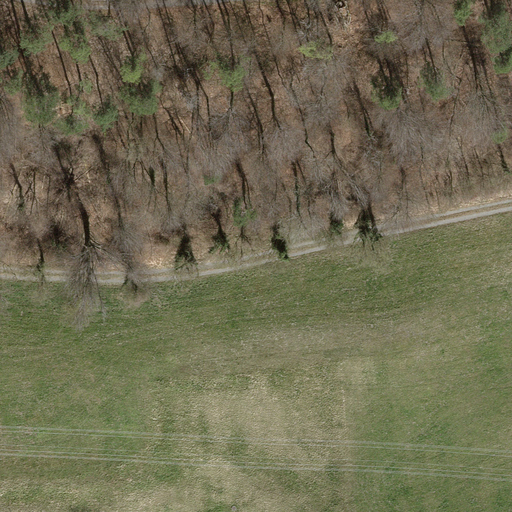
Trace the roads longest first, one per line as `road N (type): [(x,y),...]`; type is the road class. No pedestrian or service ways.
road 1 (track): [(0,268),(126,274),(238,262),(511,204)]
road 2 (track): [(54,0),(188,0)]
